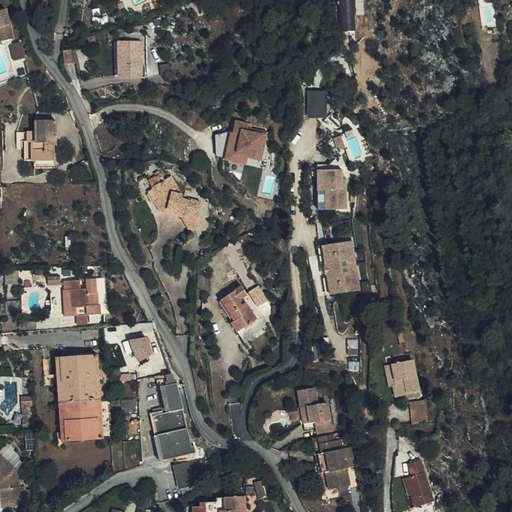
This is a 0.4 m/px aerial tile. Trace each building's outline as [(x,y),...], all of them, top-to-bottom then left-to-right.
[(342,0),(337,0),(338,32),(354,32),(353,0),(342,0)] [(203,20),(207,14),(199,8),(195,14),(203,20)] [(0,42),(14,39),(6,10),(0,11),(0,42)] [(106,74),(116,74),(117,65),(112,64),(114,37),(108,37),(106,74)] [(112,64),(117,65),(116,74),(133,76),(135,39),(114,37),(112,64)] [(22,40),(9,43),(13,60),(26,57),(22,40)] [(65,65),(75,65),(74,50),(64,51),(65,65)] [(301,88),(302,116),(328,114),(326,86),(301,88)] [(233,126),(231,147),(244,149),(259,151),(262,122),(242,120),(242,115),(231,114),(229,126),(233,126)] [(32,142),(32,160),(32,161),(55,161),(55,143),(56,143),(56,121),(36,122),(35,132),(36,142),(32,142)] [(215,151),(225,153),(228,126),(227,125),(212,130),(215,151)] [(244,155),(244,149),(231,147),(233,126),(229,126),(228,126),(225,153),(244,155)] [(28,132),(28,133),(28,142),(25,142),(25,160),(32,160),(32,142),(36,142),(35,132),(28,132)] [(336,168),(336,164),(322,163),(322,170),(328,197),(329,208),(351,209),(350,176),(348,176),(348,168),(336,168)] [(160,167),(153,170),(156,177),(163,174),(160,167)] [(177,188),(168,171),(163,174),(156,177),(150,180),(151,182),(156,193),(154,194),(155,196),(160,206),(178,212),(186,226),(202,219),(195,207),(198,195),(187,192),(187,194),(179,192),(180,188),(177,188)] [(144,185),(151,199),(155,196),(154,194),(156,193),(151,182),(144,185)] [(328,294),(363,287),(354,237),(318,244),(328,294)] [(235,289),(241,285),(235,275),(213,288),(228,314),(226,315),(239,335),(250,329),(244,318),(254,312),(248,302),(244,304),(235,289)] [(97,294),(96,279),(86,280),(87,289),(81,290),(81,280),(64,282),(65,291),(70,290),(72,317),(101,315),(101,306),(99,306),(98,293),(97,294)] [(259,306),(269,300),(260,284),(249,291),(259,306)] [(70,290),(65,291),(63,291),(65,317),(72,317),(70,290)] [(271,316),(282,317),(283,303),(272,302),(271,316)] [(165,376),(170,374),(156,335),(142,342),(155,378),(165,376)] [(359,362),(358,339),(348,339),(348,362),(359,362)] [(107,353),(124,351),(124,344),(107,346),(107,353)] [(399,377),(396,378),(399,392),(423,389),(418,352),(396,355),(399,377)] [(111,438),(106,370),(105,354),(61,358),(57,358),(57,373),(62,372),(67,441),(104,439),(111,438)] [(125,362),(124,354),(108,356),(108,363),(125,362)] [(394,393),(399,392),(396,378),(399,377),(396,355),(389,356),(394,393)] [(62,442),(67,441),(62,372),(57,373),(62,442)] [(153,416),(159,452),(192,443),(177,388),(174,389),(173,388),(174,387),(178,385),(177,383),(175,383),(172,374),(170,374),(165,376),(166,379),(158,380),(161,390),(165,389),(168,403),(166,413),(153,416)] [(302,399),(309,398),(313,419),(321,417),(323,429),(338,426),(331,396),(320,398),(317,384),(299,387),(302,399)] [(307,420),(313,419),(309,398),(302,399),(307,420)] [(413,421),(429,420),(428,398),(411,400),(413,421)] [(34,420),(32,402),(22,402),(24,426),(26,426),(26,421),(34,420)] [(347,434),(327,438),(329,447),(326,448),(331,468),(334,468),(337,484),(358,480),(354,462),(349,442),(347,434)] [(327,486),(337,484),(334,468),(331,468),(326,448),(329,447),(327,438),(318,440),(327,486)] [(362,460),(358,441),(349,442),(354,462),(362,460)] [(419,501),(437,495),(421,453),(408,458),(413,471),(409,473),(419,501)] [(0,483),(1,485),(2,499),(3,508),(27,506),(25,487),(21,487),(19,475),(18,472),(16,470),(0,456),(0,483)] [(174,464),(178,487),(201,484),(197,460),(174,464)] [(269,496),(268,479),(260,479),(261,496),(269,496)] [(249,511),(248,491),(222,492),(222,511),(249,511)]
